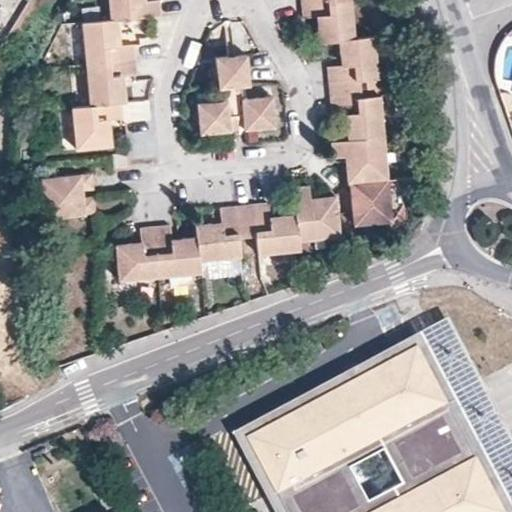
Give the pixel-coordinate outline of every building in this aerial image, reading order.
[(164,0),(145,0),(112,0),(113,19),(124,19),(154,16),(166,15),(164,0)] [(308,0),(309,13),(328,12),(328,22),(325,22),(325,38),(347,36),(362,34),(359,0),(308,0)] [(140,42),(122,45),(121,36),(125,35),(124,19),(113,19),(85,22),(88,62),(141,58),(140,42)] [(368,77),(386,75),(382,33),(362,34),(347,36),(347,52),(353,52),(354,63),(336,63),(337,79),(368,77)] [(250,84),(256,83),(253,52),(224,54),(227,85),(234,86),(250,84)] [(130,85),(125,85),(124,76),(143,75),(141,58),(88,62),(93,106),(126,103),(132,102),(130,85)] [(370,93),(368,77),(337,79),(339,96),(370,93)] [(238,128),(237,113),(250,113),(251,127),(284,124),(281,94),(251,96),(250,84),(234,86),(234,98),(205,100),(208,132),(238,128)] [(356,138),(392,135),(388,92),(370,93),(339,96),(340,112),(359,112),(359,123),(355,123),(356,138)] [(114,129),(109,129),(109,119),(127,118),(126,103),(93,106),(74,108),(77,149),(115,147),(114,129)] [(340,155),(363,153),(364,160),(357,162),(358,177),(360,177),(396,174),(392,135),(356,138),(338,139),(340,155)] [(413,200),(411,173),(396,174),(370,176),(371,190),(367,190),(362,197),(361,197),(363,220),(402,217),(401,201),(413,200)] [(85,199),(80,199),(79,191),(93,191),(92,176),(43,180),(47,218),(85,215),(85,199)] [(371,190),(370,176),(360,177),(361,197),(362,197),(367,190),(371,190)] [(306,213),(308,236),(348,232),(346,194),(332,194),(330,201),(320,201),(319,183),(303,183),(305,195),(306,213)] [(95,198),(85,199),(85,215),(96,215),(95,198)] [(402,217),(413,200),(401,201),(402,217)] [(289,214),(289,220),(280,220),(278,201),(261,203),(265,235),(266,252),(308,248),(308,236),(306,213),(289,214)] [(246,237),(265,235),(261,203),(243,205),(246,237)] [(227,206),(227,224),(217,225),(216,220),(203,222),(203,232),(206,257),(247,253),(246,237),(243,205),(227,206)] [(188,235),(188,239),(178,239),(176,220),(162,221),(167,273),(207,269),(206,257),(203,232),(188,235)] [(146,222),(146,240),(136,241),(135,236),(122,238),(125,278),(167,273),(162,221),(146,222)] [(511,439),(447,315),(419,329),(511,505),(511,439)] [(416,344),(505,511),(511,511),(511,505),(419,329),(410,333),(416,344)] [(245,434),(416,344),(410,333),(230,429),(236,439),(245,434)] [(501,511),(504,511),(475,456),(443,396),(416,344),(245,434),(287,511),(501,511)] [(287,511),(245,434),(236,439),(274,511),(287,511)]
